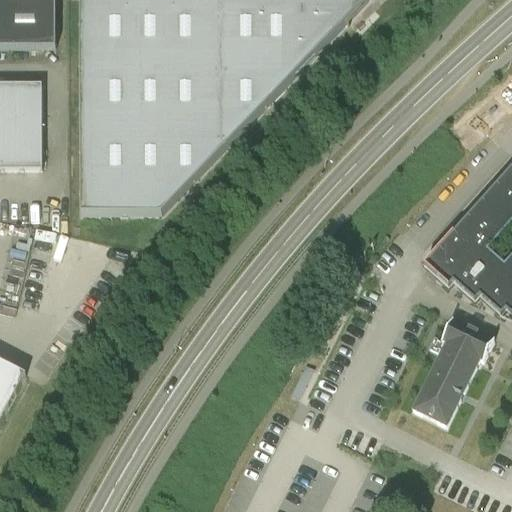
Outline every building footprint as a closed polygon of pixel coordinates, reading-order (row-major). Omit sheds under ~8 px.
[(0,0),(0,52),(56,52),(55,0),(0,0)] [(367,2),(79,3),(80,218),(160,218),(367,2)] [(0,174),(42,174),(42,89),(0,88),(0,174)] [(511,175),(425,272),(448,293),(453,288),(475,307),(479,302),(501,321),(506,315),(510,319),(508,322),(511,325),(511,175)] [(442,347),(445,349),(412,414),(447,432),(480,365),(483,366),(494,344),(453,324),(442,347)] [(0,428),(25,379),(0,366),(0,428)]
